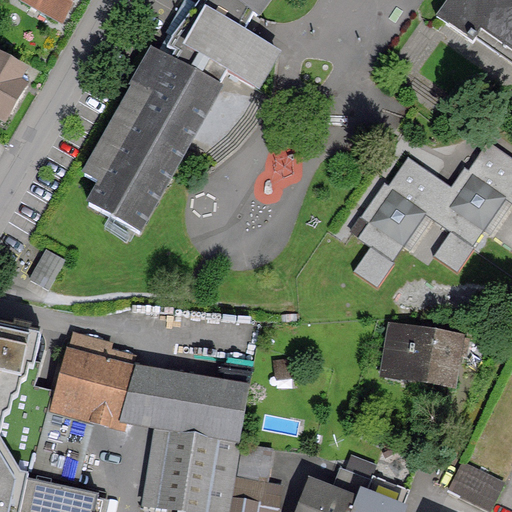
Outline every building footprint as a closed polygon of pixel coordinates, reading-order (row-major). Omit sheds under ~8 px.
[(20,0),(59,23),(72,0),(20,0)] [(268,0),(202,0),(172,40),(167,50),(175,55),(171,63),(153,53),(84,177),(102,187),(90,206),(138,234),(220,92),(219,91),(228,74),(254,89),(274,54),(241,36),(254,16),(255,17),(268,0)] [(511,0),(449,0),(431,27),(438,32),(444,24),(472,44),(476,40),(511,65),(511,0)] [(0,119),(3,121),(22,88),(15,84),(22,73),(0,60),(0,119)] [(472,248),(504,199),(511,204),(511,180),(508,178),(511,172),(511,169),(488,153),(472,177),(464,171),(442,203),(428,194),(433,186),(408,169),(392,192),(384,187),(352,234),(370,248),(353,274),(377,290),(394,265),(391,263),(424,215),(450,233),(433,258),(457,275),(474,249),(472,248)] [(47,252),(30,281),(48,291),(64,262),(47,252)] [(0,476),(27,483),(29,474),(32,474),(54,393),(34,389),(41,365),(35,364),(42,332),(0,322),(0,476)] [(466,341),(393,329),(385,380),(409,384),(410,379),(452,386),(458,351),(464,352),(466,341)] [(227,511),(229,502),(233,480),(248,390),(137,371),(137,373),(131,372),(134,360),(109,354),(111,347),(74,337),(57,402),(124,420),(123,424),(170,431),(158,506),(189,511),(188,511),(227,511)] [(243,446),(237,477),(267,482),(273,451),(243,446)] [(462,465),(449,492),(490,511),(504,485),(462,465)] [(353,511),(356,505),(360,507),(369,484),(341,473),(332,496),(312,489),(303,511),(353,511)] [(0,511),(20,511),(27,483),(0,476),(0,511)] [(370,484),(369,484),(360,507),(356,505),(353,511),(399,511),(376,503),(383,484),(372,479),(370,484)] [(233,480),(229,502),(227,511),(277,511),(282,488),(233,480)] [(94,511),(97,498),(27,483),(20,511),(94,511)]
